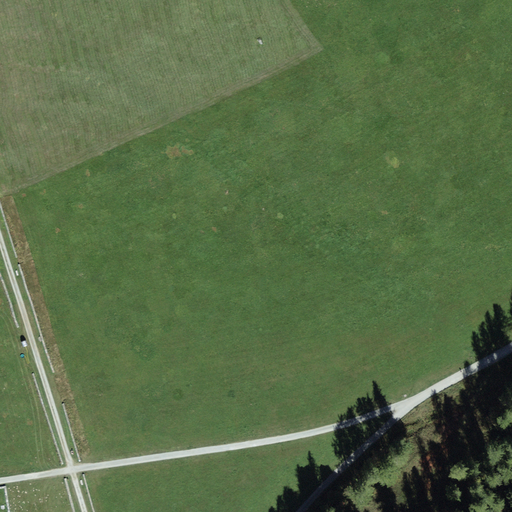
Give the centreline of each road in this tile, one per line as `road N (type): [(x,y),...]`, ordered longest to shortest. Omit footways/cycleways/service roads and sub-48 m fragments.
road 1 (track): [(409,404),(302,435),(0,483)]
road 2 (track): [(83,511),(0,239)]
road 3 (track): [(409,404),(299,511)]
